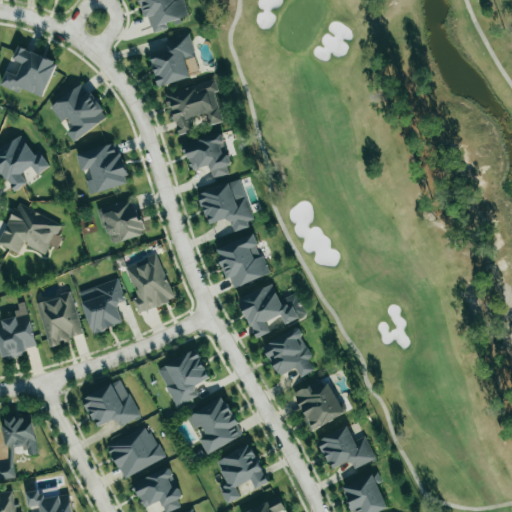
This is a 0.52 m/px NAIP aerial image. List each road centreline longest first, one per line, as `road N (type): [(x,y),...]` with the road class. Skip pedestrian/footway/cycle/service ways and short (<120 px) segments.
road 1 (residential): [(95,52),(133,99),(211,314),(319,511)]
road 2 (residential): [(211,314),(89,367),(0,390)]
road 3 (residential): [(40,382),(108,511)]
